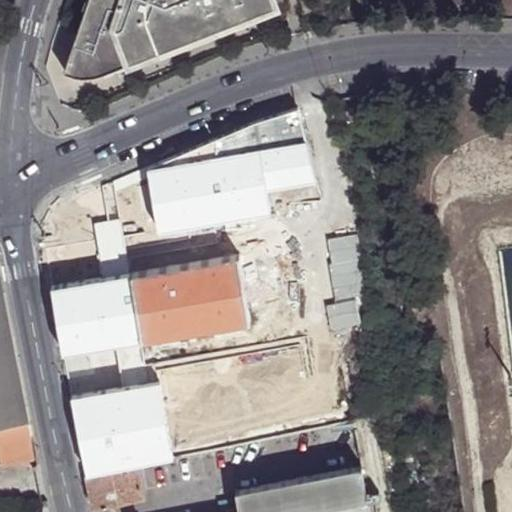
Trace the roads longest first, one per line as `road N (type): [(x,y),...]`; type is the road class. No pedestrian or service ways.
road 1 (residential): [(511,52),(390,50),(262,77),(77,155),(11,194)]
road 2 (residential): [(72,511),(11,194)]
road 3 (residential): [(11,194),(21,64),(39,0)]
